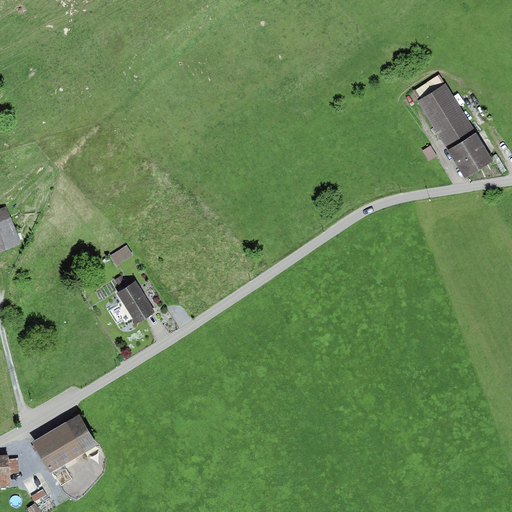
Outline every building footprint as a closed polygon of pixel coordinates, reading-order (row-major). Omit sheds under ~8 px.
[(439,74),(413,90),(418,98),(444,82),(439,74)] [(447,147),(475,129),(445,81),(444,82),(418,98),(417,99),(447,147)] [(475,129),(447,147),(464,174),(493,157),(476,129),(475,129)] [(431,144),(423,150),(429,160),(438,155),(431,144)] [(0,247),(20,240),(6,206),(0,208),(0,247)] [(117,264),(133,254),(127,245),(111,255),(117,264)] [(121,276),(115,279),(119,287),(125,283),(121,276)] [(154,310),(136,279),(117,290),(136,321),(154,310)] [(51,468),(97,441),(80,411),(33,438),(51,468)] [(9,458),(9,452),(0,452),(0,485),(11,484),(11,473),(9,458)] [(18,457),(9,458),(11,473),(19,472),(18,457)] [(38,476),(31,479),(36,491),(44,487),(38,476)] [(31,494),(36,491),(31,479),(24,483),(31,494)] [(44,489),(31,495),(34,500),(47,494),(44,489)] [(41,511),(37,503),(30,507),(32,511),(41,511)]
